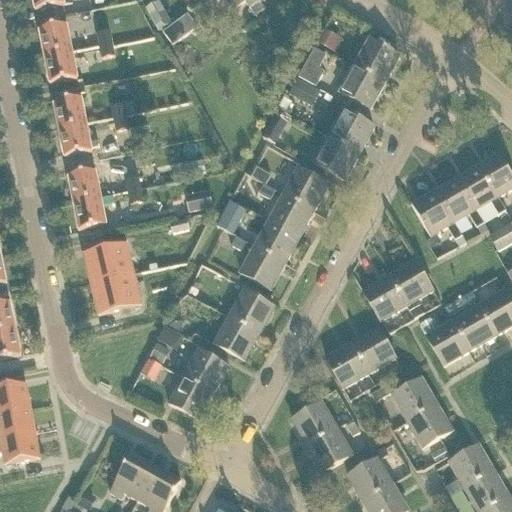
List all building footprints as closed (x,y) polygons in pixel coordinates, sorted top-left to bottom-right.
[(33,0),(36,13),(64,8),(62,0),(33,0)] [(199,0),(183,0),(189,8),(199,0)] [(267,0),(228,0),(235,11),(244,4),(254,17),(263,10),(260,5),(267,0)] [(171,27),(158,4),(145,11),(158,34),(171,27)] [(198,30),(188,17),(163,35),(173,49),(198,30)] [(45,60),(72,55),(67,28),(39,33),(45,60)] [(112,45),(110,34),(97,36),(99,50),(113,47),(112,45)] [(318,47),(335,56),(342,42),(325,34),(318,47)] [(369,43),(355,70),(385,86),(399,60),(369,43)] [(115,59),(113,47),(99,50),(102,62),(115,59)] [(77,81),(72,55),(45,60),(50,86),(77,81)] [(306,66),(298,81),(311,88),(319,73),(306,66)] [(370,112),(385,86),(355,70),(340,96),(370,112)] [(321,96),(297,83),(288,98),(312,111),(321,96)] [(326,98),(323,103),(330,107),(333,101),(326,98)] [(283,100),(277,112),(286,118),(293,106),(283,100)] [(86,127),(81,101),(54,106),(59,132),(86,127)] [(124,107),(112,111),(114,122),(127,119),(124,107)] [(344,114),(329,141),(359,157),(374,131),(344,114)] [(117,135),(130,133),(127,119),(114,122),(117,135)] [(89,141),(86,127),(59,132),(64,158),(92,153),(91,152),(98,151),(96,140),(89,141)] [(275,149),(282,137),(269,130),(262,142),(275,149)] [(344,183),(359,157),(329,141),(314,167),(344,183)] [(477,170),(496,203),(498,201),(511,193),(511,178),(499,157),(477,170)] [(294,166),(286,161),(282,169),(290,173),(294,166)] [(206,176),(203,164),(183,168),(186,181),(206,176)] [(455,182),(474,215),(476,214),(491,206),(498,219),(506,214),(498,201),(496,203),(477,170),(455,182)] [(264,188),(265,189),(271,179),(257,171),(251,181),(264,188)] [(328,189),(298,172),(283,199),(313,215),(328,189)] [(96,174),(68,179),(73,206),(101,201),(96,174)] [(138,181),(126,183),(128,195),(141,193),(138,181)] [(453,228),(455,227),(469,218),(477,231),(484,227),(476,214),(474,215),(455,182),(433,195),(453,228)] [(259,197),(270,203),(275,194),(264,188),(259,197)] [(141,193),(128,195),(131,208),(143,206),(141,193)] [(185,201),(188,218),(213,212),(209,195),(185,201)] [(433,195),(411,208),(430,241),(447,231),(455,244),(461,240),(462,240),(457,230),(455,227),(453,228),(433,195)] [(299,241),(313,215),(283,199),(269,225),(299,241)] [(73,206),(78,233),(107,228),(101,201),(73,206)] [(231,205),(224,218),(239,226),(245,214),(231,205)] [(172,238),(188,234),(186,224),(169,228),(172,238)] [(255,250),(284,267),(299,241),(269,225),(255,250)] [(511,226),(510,227),(511,228),(489,240),(497,255),(511,246),(511,226)] [(230,249),(240,255),(245,247),(235,241),(230,249)] [(127,250),(84,258),(90,289),(133,280),(127,250)] [(255,250),(240,277),(270,293),(284,267),(255,250)] [(432,294),(415,265),(389,280),(406,310),(432,294)] [(133,280),(90,289),(96,319),(139,311),(133,280)] [(406,310),(389,280),(363,295),(381,325),(406,310)] [(274,311),(244,295),(230,322),(259,338),(274,311)] [(478,311),(495,340),(511,329),(511,308),(504,295),(478,311)] [(0,334),(15,332),(10,305),(0,306),(0,334)] [(419,310),(409,315),(413,323),(423,318),(419,310)] [(452,325),(470,355),(495,340),(478,311),(452,325)] [(178,336),(185,324),(173,318),(167,330),(178,336)] [(245,364),(259,338),(230,322),(216,349),(245,364)] [(426,341),(444,370),(470,355),(452,325),(426,341)] [(165,331),(158,344),(167,349),(174,336),(165,331)] [(0,362),(20,359),(15,332),(0,334),(0,362)] [(352,348),(369,377),(395,362),(378,333),(352,348)] [(352,348),(326,363),(343,393),(369,377),(352,348)] [(156,351),(150,361),(162,369),(168,358),(156,351)] [(228,371),(198,354),(183,380),(213,397),(228,371)] [(148,363),(140,379),(154,386),(162,370),(148,363)] [(211,401),(213,397),(183,380),(171,401),(168,407),(198,423),(211,401)] [(393,401),(407,426),(437,409),(432,401),(422,383),(392,400),(393,401)] [(26,389),(0,393),(0,419),(31,413),(26,389)] [(385,390),(370,399),(376,407),(390,398),(385,390)] [(292,424),(307,450),(336,433),(322,407),(292,424)] [(437,409),(407,426),(422,452),(452,435),(437,409)] [(31,413),(0,419),(0,441),(0,444),(36,437),(31,413)] [(360,437),(354,426),(346,430),(352,441),(360,437)] [(77,431),(70,447),(88,455),(95,439),(77,431)] [(352,459),(336,433),(307,450),(322,476),(352,459)] [(36,437),(0,444),(5,468),(40,461),(36,437)] [(479,449),(449,467),(464,493),(494,475),(479,449)] [(380,464),(387,459),(383,452),(375,456),(380,464)] [(156,471),(131,457),(109,496),(121,503),(124,497),(137,505),(156,471)] [(348,480),(363,506),(393,488),(378,462),(348,480)] [(156,471),(137,505),(150,511),(149,511),(165,511),(181,485),(156,471)] [(464,493),(475,511),(489,511),(509,501),(494,475),(464,493)] [(407,511),(393,488),(363,506),(366,511),(407,511)] [(83,511),(90,511),(96,503),(83,495),(76,507),(83,511)] [(511,511),(511,506),(509,501),(489,511),(511,511)]
